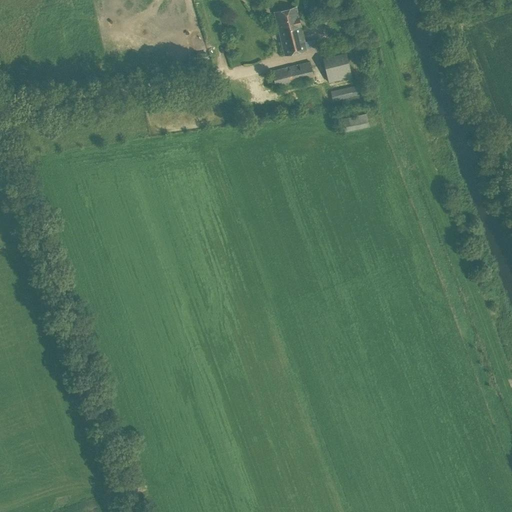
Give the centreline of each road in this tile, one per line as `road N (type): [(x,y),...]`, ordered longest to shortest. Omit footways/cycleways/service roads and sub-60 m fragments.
road 1 (unclassified): [(137,511),(0,123)]
road 2 (track): [(0,107),(242,71),(341,44)]
road 3 (track): [(511,197),(440,0)]
